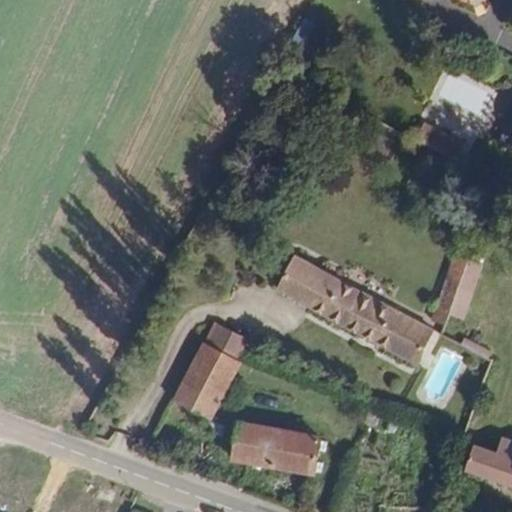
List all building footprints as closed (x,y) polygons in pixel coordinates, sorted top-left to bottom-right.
[(311,28),(320,12),(311,7),(303,23),(311,28)] [(449,158),(458,141),(418,121),(409,138),(449,158)] [(470,169),(475,159),(461,152),(457,161),(470,169)] [(433,331),(288,253),(269,291),(415,369),(433,331)] [(444,327),(464,270),(455,266),(433,327),(444,327)] [(239,348),(208,332),(199,351),(230,366),(239,348)] [(203,421),(230,366),(199,351),(173,405),(203,421)] [(310,475),(315,440),(233,426),(227,461),(310,475)] [(511,447),(492,441),(486,455),(468,448),(460,472),(511,491),(511,447)]
